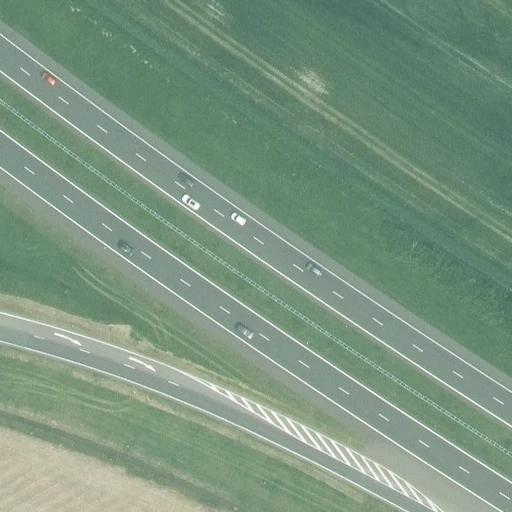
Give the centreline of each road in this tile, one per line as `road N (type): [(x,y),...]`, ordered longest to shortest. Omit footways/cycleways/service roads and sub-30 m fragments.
road 1 (motorway): [(511,409),(0,51)]
road 2 (motorway): [(0,145),(147,257),(511,500)]
road 3 (motorway): [(0,327),(178,385),(423,511)]
